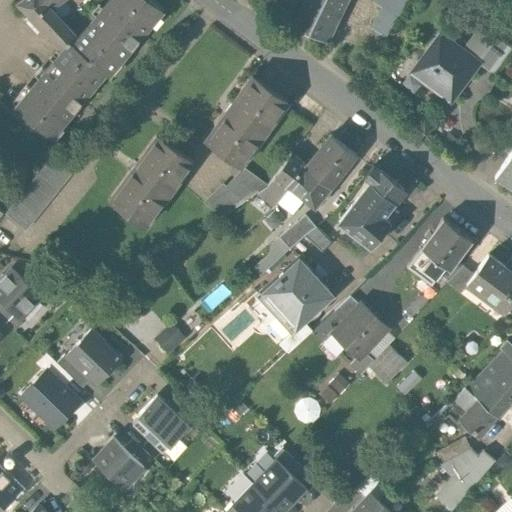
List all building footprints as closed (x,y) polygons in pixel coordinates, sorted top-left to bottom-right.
[(61,0),(14,0),(13,1),(57,48),(65,38),(69,42),(76,33),(51,7),(61,0)] [(103,0),(76,33),(69,42),(105,72),(107,75),(161,8),(151,0),(103,0)] [(346,0),(302,0),(291,24),(328,41),(346,0)] [(403,0),(374,0),(374,1),(381,5),(370,26),(384,34),(403,0)] [(482,58),(479,63),(493,74),(511,48),(511,44),(481,21),(463,44),(482,58)] [(463,44),(440,27),(407,70),(449,102),(479,63),(482,58),(463,44)] [(49,136),(105,72),(69,42),(65,38),(57,48),(10,102),(49,136)] [(249,72),(201,139),(241,168),(289,101),(249,72)] [(357,154),(328,131),(302,164),(331,187),(357,154)] [(193,160),(156,132),(106,198),(144,226),(193,160)] [(511,148),(494,178),(511,189),(511,148)] [(331,187),(302,164),(288,153),(271,176),(286,188),(314,209),(331,187)] [(75,170),(55,154),(7,212),(27,228),(75,170)] [(367,180),(356,193),(384,217),(406,190),(372,162),(361,175),(367,180)] [(265,185),(241,168),(226,185),(221,181),(202,202),(220,217),(254,192),(265,185)] [(286,188),(271,176),(265,185),(254,192),(271,206),(286,188)] [(390,222),(384,217),(356,193),(334,219),(338,222),(346,229),(368,248),(390,222)] [(287,218),(271,206),(262,216),(277,229),(287,218)] [(315,225),(305,213),(279,234),(289,246),(304,234),(315,225)] [(338,222),(334,219),(330,213),(315,225),(304,234),(322,252),(331,242),(337,239),(330,232),(338,222)] [(472,239),(442,216),(419,246),(432,255),(421,267),(433,277),(439,270),(444,265),(448,268),(456,259),(472,239)] [(346,229),(337,239),(358,261),(368,248),(346,229)] [(278,256),(289,246),(279,234),(268,244),(278,256)] [(511,301),(511,271),(488,253),(473,272),(464,283),(502,313),(511,301)] [(335,297),(298,255),(254,294),(288,331),(291,335),(305,323),(335,297)] [(444,265),(439,270),(448,279),(462,264),(456,259),(448,268),(444,265)] [(464,283),(473,272),(462,264),(448,279),(445,281),(459,291),(464,283)] [(47,296),(19,270),(0,290),(0,296),(25,320),(47,296)] [(421,292),(405,309),(413,317),(429,300),(421,292)] [(340,317),(356,301),(349,294),(332,310),(340,317)] [(389,326),(359,298),(356,301),(340,317),(328,330),(355,356),(358,359),(365,351),(389,326)] [(305,323),(291,335),(288,331),(277,341),(286,352),(311,329),(305,323)] [(125,359),(97,329),(70,354),(99,384),(125,359)] [(498,346),(500,347),(511,357),(511,342),(506,338),(498,346)] [(388,343),(372,359),(367,364),(385,382),(406,360),(388,343)] [(511,396),(511,357),(500,347),(464,384),(496,414),(511,396)] [(358,359),(355,356),(349,362),(361,372),(367,364),(372,359),(365,351),(358,359)] [(83,401),(50,368),(24,395),(58,427),(83,401)] [(349,382),(337,371),(328,381),(340,392),(349,382)] [(496,414),(464,384),(450,399),(461,411),(456,416),(477,435),(496,414)] [(190,426),(160,392),(137,413),(167,446),(190,426)] [(147,464),(117,436),(99,456),(129,484),(147,464)] [(470,447),(465,436),(436,450),(441,462),(453,473),(435,493),(450,507),(495,457),(482,448),(477,454),(470,447)] [(281,459),(260,479),(288,508),(309,488),(281,459)] [(0,468),(0,508),(20,487),(0,468)] [(250,511),(284,511),(288,508),(260,479),(239,500),(250,511)] [(391,511),(370,490),(347,511),(391,511)] [(45,511),(34,501),(24,511),(45,511)]
